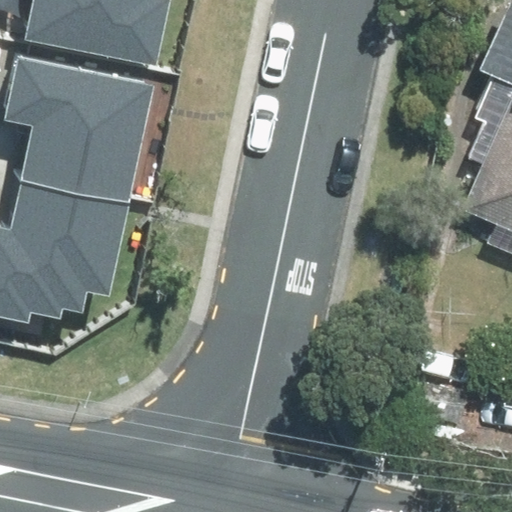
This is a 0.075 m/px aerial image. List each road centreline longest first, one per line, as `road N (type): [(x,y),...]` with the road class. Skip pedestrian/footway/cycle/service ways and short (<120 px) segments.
road 1 (residential): [(223,511),(333,0)]
road 2 (secondary): [(0,479),(163,511)]
